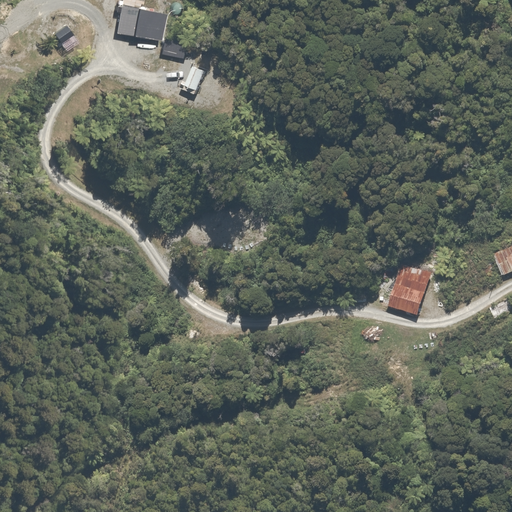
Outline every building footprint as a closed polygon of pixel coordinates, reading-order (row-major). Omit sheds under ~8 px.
[(46,36),(47,50),(72,48),(71,34),(46,36)] [(199,94),(201,90),(202,91),(211,70),(197,64),(188,85),(191,86),(189,90),(199,94)] [(511,245),(496,253),(506,276),(511,273),(511,245)] [(406,263),(393,305),(424,315),(437,273),(406,263)] [(504,280),(498,269),(487,275),(493,286),(504,280)] [(511,298),(494,306),(500,317),(511,311),(511,298)]
